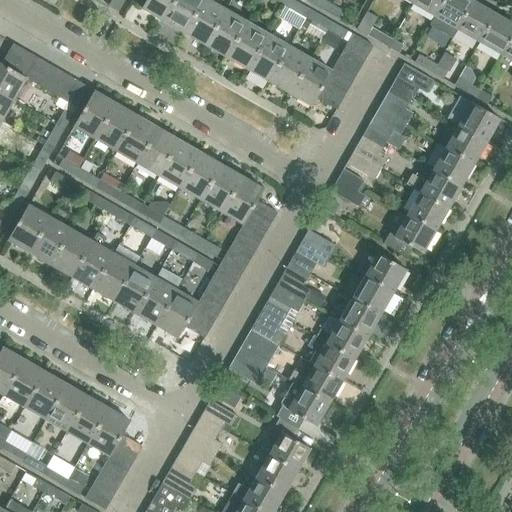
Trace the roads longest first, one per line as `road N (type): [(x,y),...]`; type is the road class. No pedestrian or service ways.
road 1 (residential): [(314,183),(0,4)]
road 2 (residential): [(123,511),(179,416),(0,313)]
road 3 (tertiary): [(511,266),(370,511)]
road 4 (tertiary): [(417,511),(511,350)]
